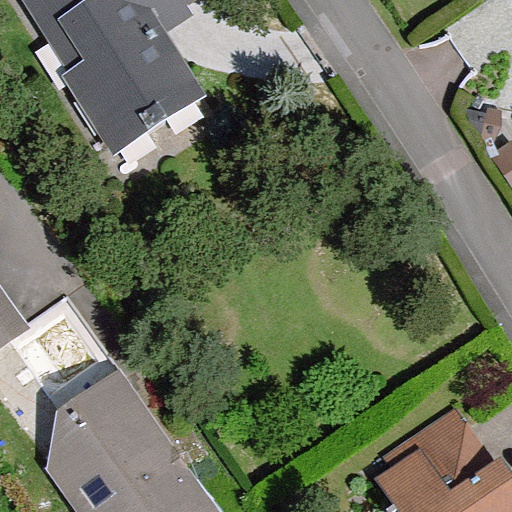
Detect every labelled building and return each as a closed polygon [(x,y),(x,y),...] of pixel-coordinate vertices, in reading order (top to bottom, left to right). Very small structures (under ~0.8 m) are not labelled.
[(40,0),(88,74),(79,79),(119,139),(144,124),(150,133),(171,120),(165,111),(197,91),(149,16),(173,0),(40,0)] [(511,148),(496,158),(511,183),(511,148)] [(1,291),(0,289),(0,347),(27,328),(1,291)] [(215,511),(117,375),(61,412),(53,469),(82,511),(215,511)] [(405,475),(395,482),(410,503),(397,511),(511,511),(511,497),(509,499),(495,479),(504,473),(460,411),(393,457),(405,475)]
